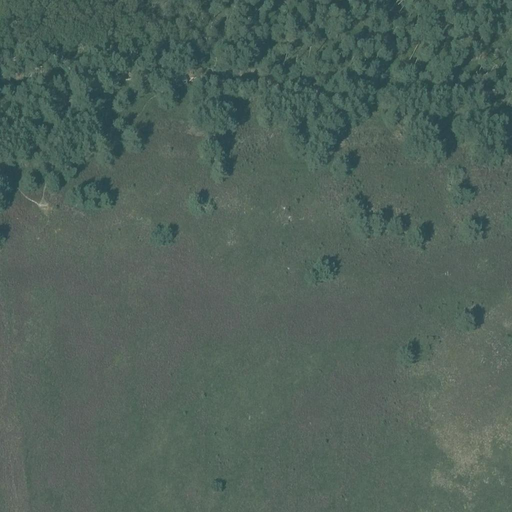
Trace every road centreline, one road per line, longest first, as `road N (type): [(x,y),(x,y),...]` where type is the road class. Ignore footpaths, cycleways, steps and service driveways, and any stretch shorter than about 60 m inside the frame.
road 1 (track): [(511,90),(385,92),(181,78)]
road 2 (track): [(181,78),(59,85),(33,67),(0,60)]
